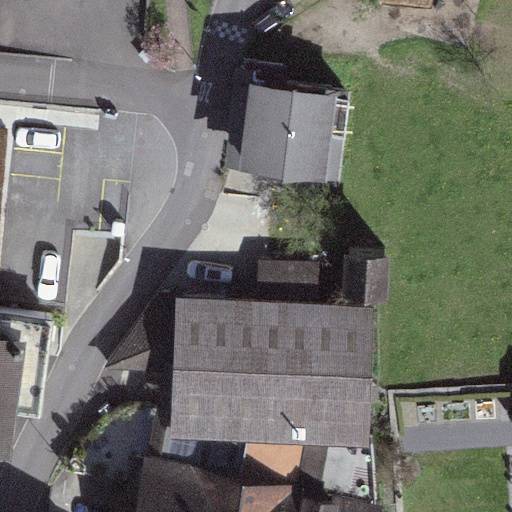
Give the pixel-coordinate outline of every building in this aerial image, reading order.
[(248,110),(244,155),(321,161),(324,117),(339,118),(341,86),(328,86),(329,83),(278,79),(279,64),(254,61),(253,67),(240,67),(235,109),(248,110)] [(384,285),(385,247),(349,246),(348,283),(384,285)] [(261,298),(157,292),(108,360),(164,363),(157,403),(148,455),(136,453),(132,478),(145,480),(139,511),(373,511),(369,429),(362,428),(368,302),(314,300),(315,264),(262,260),(261,298)] [(0,307),(0,434),(3,435),(9,391),(39,395),(50,314),(0,307)] [(148,455),(157,403),(127,404),(95,417),(69,445),(63,463),(132,478),(136,453),(148,455)]
